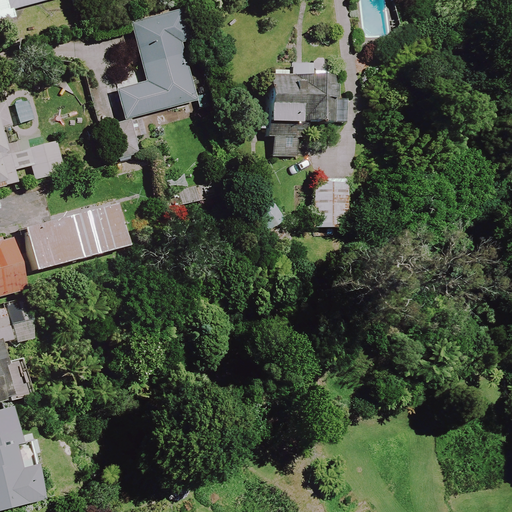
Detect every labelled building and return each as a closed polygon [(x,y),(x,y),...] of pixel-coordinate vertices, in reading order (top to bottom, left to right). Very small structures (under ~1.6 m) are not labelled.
[(54,0),(0,0),(0,23),(11,21),(9,13),(54,0)] [(185,42),(178,13),(126,26),(141,85),(111,92),(119,123),(191,105),(176,45),(185,42)] [(339,81),(308,82),(308,66),(285,67),(285,80),(263,81),(264,161),(294,160),(293,127),(339,126),(339,81)] [(26,121),(0,127),(0,184),(39,175),(26,121)] [(342,186),(311,185),(308,230),(340,231),(342,186)] [(281,223),(262,194),(244,205),(263,234),(281,223)] [(121,250),(110,208),(18,232),(29,274),(121,250)] [(0,298),(21,293),(8,242),(0,244),(0,298)] [(0,403),(6,402),(6,404),(27,398),(18,362),(4,366),(0,350),(0,343),(8,342),(0,312),(0,403)] [(16,446),(7,410),(0,411),(0,511),(39,502),(29,462),(24,444),(16,446)]
